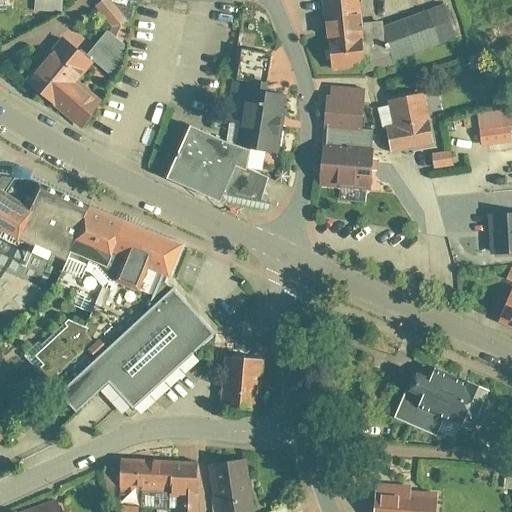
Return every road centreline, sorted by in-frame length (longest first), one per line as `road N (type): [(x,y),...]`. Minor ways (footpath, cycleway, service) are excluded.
road 1 (tertiary): [(0,111),(114,177),(286,255)]
road 2 (residential): [(0,500),(118,441),(279,419)]
road 3 (residential): [(286,255),(310,103),(302,55),(274,0)]
road 4 (tertiary): [(286,255),(511,351)]
road 5 (residential): [(279,419),(295,378),(283,307),(286,255)]
